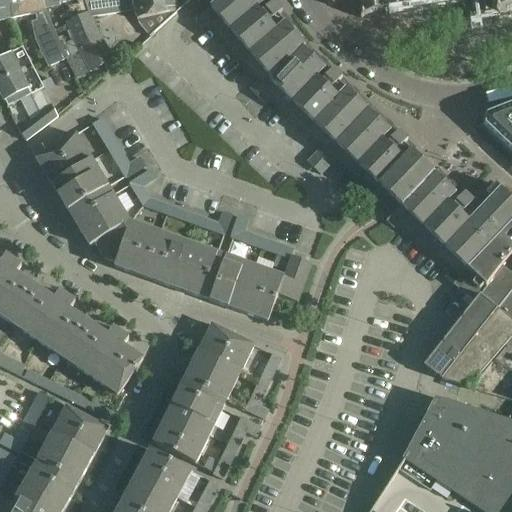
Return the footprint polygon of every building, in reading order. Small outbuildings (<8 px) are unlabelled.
[(0,0),(0,22),(12,20),(8,0),(0,0)] [(41,0),(8,0),(12,20),(37,15),(38,20),(32,21),(35,39),(48,67),(67,58),(45,13),(44,9),(41,0)] [(60,7),(60,5),(59,0),(41,0),(44,9),(51,8),(53,12),(62,12),(60,7)] [(83,0),(59,0),(60,5),(77,3),(78,6),(62,13),(69,24),(80,50),(81,53),(81,54),(90,73),(113,60),(92,27),(89,19),(86,9),(84,2),(83,0)] [(134,12),(130,0),(83,0),(84,2),(86,9),(89,19),(134,12)] [(130,0),(134,12),(137,22),(175,13),(170,0),(130,0)] [(220,21),(230,33),(224,38),(243,60),(249,55),(259,67),(270,79),(303,50),(305,49),(278,17),(282,13),(275,4),(270,7),(263,0),(220,0),(210,9),(220,21)] [(511,0),(329,0),(328,2),(333,6),(336,0),(359,0),(362,15),(359,18),(361,20),(364,16),(384,13),(385,17),(387,17),(387,13),(405,10),(406,14),(409,14),(408,9),(427,7),(427,11),(430,10),(430,6),(431,6),(432,8),(447,5),(446,3),(448,3),(449,8),(451,7),(451,3),(461,1),(461,3),(459,3),(462,17),(472,15),(472,19),(470,22),(471,24),(474,20),(495,17),(496,23),(500,23),(499,16),(508,15),(509,16),(511,15),(511,0)] [(210,9),(203,15),(209,21),(210,22),(214,27),(220,21),(210,9)] [(203,15),(195,22),(201,28),(209,21),(203,15)] [(214,27),(224,38),(230,33),(220,21),(214,27)] [(325,136),(336,146),(368,112),(338,83),(342,79),(334,71),(329,75),(303,50),(270,79),(272,82),(270,83),(285,97),(292,104),(286,110),(308,131),(314,125),(325,136)] [(0,83),(20,73),(32,68),(22,51),(21,51),(12,56),(4,59),(0,61),(0,83)] [(243,60),(253,72),(259,67),(249,55),(243,60)] [(253,72),(260,81),(266,88),(270,83),(272,82),(270,79),(259,67),(253,72)] [(40,114),(51,106),(43,89),(40,84),(39,81),(32,68),(20,73),(0,83),(0,95),(4,103),(5,102),(8,108),(31,96),(40,114)] [(50,79),(40,84),(43,89),(45,93),(55,89),(50,79)] [(265,89),(266,88),(260,81),(250,91),(257,98),(265,89)] [(285,97),(270,83),(266,88),(265,89),(271,96),(279,103),(285,97)] [(257,98),(263,104),(271,96),(265,89),(257,98)] [(279,103),(286,110),(292,104),(285,97),(279,103)] [(511,152),(511,105),(487,116),(485,126),(511,152)] [(57,116),(51,106),(18,131),(21,136),(26,142),(57,116)] [(352,173),(364,184),(369,178),(380,188),(392,199),(400,207),(432,173),(423,165),(403,146),(408,142),(399,133),(395,137),(368,112),(336,146),(347,157),(358,167),(352,173)] [(99,137),(108,131),(101,120),(92,126),(99,137)] [(325,136),(314,125),(308,131),(319,142),(325,136)] [(108,131),(99,137),(106,148),(114,142),(108,131)] [(143,279),(159,235),(130,225),(75,136),(36,160),(89,248),(94,245),(102,257),(104,260),(116,264),(114,268),(143,279)] [(319,142),(324,146),(330,152),(336,146),(325,136),(319,142)] [(114,142),(106,148),(112,159),(121,153),(114,142)] [(315,155),(322,161),(330,152),(324,146),(315,155)] [(337,159),(341,163),(347,157),(336,146),(330,152),(337,159)] [(337,159),(330,152),(322,161),(328,167),(337,159)] [(121,153),(112,159),(119,169),(128,164),(121,153)] [(315,155),(307,163),(314,170),(322,161),(315,155)] [(341,163),(352,173),(358,167),(347,157),(341,163)] [(134,175),(145,169),(139,160),(129,166),(134,175)] [(328,167),(322,161),(314,170),(320,176),(328,167)] [(128,164),(119,169),(126,180),(134,175),(129,166),(128,164)] [(144,186),(155,180),(150,172),(140,179),(144,186)] [(511,201),(496,187),(476,207),(464,196),(460,200),(432,173),(400,207),(411,218),(422,229),(417,235),(434,251),(439,256),(445,250),(456,261),(467,271),(478,260),(480,257),(489,248),(506,230),(511,223),(511,201)] [(364,184),(367,188),(374,194),(380,188),(369,178),(364,184)] [(133,193),(141,188),(144,186),(140,179),(129,186),(133,193)] [(133,193),(143,208),(149,200),(141,188),(133,193)] [(374,194),(367,188),(360,196),(367,202),(374,194)] [(156,213),(159,204),(149,200),(143,208),(156,213)] [(159,204),(156,213),(166,217),(169,208),(159,204)] [(411,218),(400,207),(394,213),(401,220),(406,224),(411,218)] [(169,208),(166,217),(178,221),(181,212),(169,208)] [(189,225),(193,216),(181,212),(178,221),(189,225)] [(390,218),(397,224),(401,220),(394,213),(390,218)] [(228,229),(232,217),(223,214),(219,225),(228,229)] [(201,229),(204,220),(193,216),(189,225),(201,229)] [(234,230),(243,233),(247,222),(238,218),(234,230)] [(397,224),(390,218),(385,223),(392,229),(397,224)] [(406,224),(417,235),(422,229),(411,218),(406,224)] [(204,220),(201,229),(213,233),(216,224),(204,220)] [(474,303),(497,274),(497,273),(511,254),(511,223),(506,230),(489,248),(480,257),(478,260),(467,271),(466,271),(461,277),(460,279),(453,286),(474,303)] [(216,224),(213,233),(224,237),(228,229),(219,225),(216,224)] [(242,244),(246,234),(243,233),(234,230),(230,239),(242,244)] [(258,238),(246,234),(242,244),(254,248),(258,238)] [(283,280),(159,235),(143,279),(268,323),(278,297),(277,297),(283,280)] [(254,248),(266,252),(270,243),(258,238),(254,248)] [(266,252),(278,257),(282,247),(270,243),(266,252)] [(282,247),(278,257),(290,261),(291,258),(294,251),(282,247)] [(456,261),(445,250),(439,256),(450,267),(456,261)] [(511,254),(497,273),(497,274),(474,303),(467,312),(423,367),(441,381),(469,347),(511,290),(511,254)] [(0,263),(0,318),(117,398),(142,361),(123,347),(128,339),(112,329),(107,337),(69,311),(75,303),(59,292),(53,301),(16,275),(21,267),(5,256),(0,263)] [(290,261),(283,280),(277,297),(278,297),(297,304),(311,265),(291,258),(290,261)] [(450,267),(454,271),(461,277),(466,271),(467,271),(456,261),(450,267)] [(461,277),(454,271),(446,280),(452,286),(453,286),(460,279),(461,277)] [(469,387),(511,337),(511,290),(469,347),(441,381),(468,389),(469,387)] [(254,347),(212,326),(153,445),(195,466),(254,347)] [(472,390),(511,402),(511,337),(469,387),(472,389),(472,390)] [(25,368),(0,355),(0,368),(20,378),(25,368)] [(275,372),(280,360),(272,356),(266,367),(275,372)] [(266,367),(261,379),(269,383),(275,372),(266,367)] [(115,415),(27,372),(23,380),(111,423),(115,415)] [(261,379),(255,390),(264,394),(269,383),(261,379)] [(255,390),(250,401),(258,405),(264,394),(255,390)] [(42,410),(48,399),(39,394),(33,406),(42,410)] [(433,403),(402,462),(404,463),(477,511),(511,511),(511,424),(434,400),(433,403)] [(250,401),(244,412),(253,416),(257,408),(258,405),(250,401)] [(33,406),(27,417),(36,422),(42,410),(33,406)] [(66,408),(8,511),(62,511),(79,484),(107,430),(66,408)] [(253,416),(264,422),(268,413),(257,408),(253,416)] [(27,417),(21,428),(30,433),(36,422),(27,417)] [(244,436),(245,433),(250,424),(241,420),(235,431),(244,436)] [(245,433),(256,439),(261,429),(250,424),(245,433)] [(21,428),(15,439),(24,444),(30,433),(21,428)] [(235,431),(229,442),(239,447),(244,436),(235,431)] [(0,445),(9,451),(14,442),(4,436),(0,442),(0,445)] [(15,439),(14,442),(9,451),(18,456),(24,444),(15,439)] [(229,442),(224,454),(233,458),(239,447),(229,442)] [(185,505),(200,478),(150,451),(117,511),(170,511),(177,500),(185,505)] [(224,454),(218,465),(227,470),(233,458),(224,454)] [(10,471),(16,460),(7,456),(3,464),(1,466),(10,471)] [(477,511),(404,463),(371,511),(477,511)] [(227,470),(218,465),(213,477),(222,481),(227,470)] [(1,466),(0,468),(0,479),(3,481),(10,471),(1,466)] [(214,497),(219,487),(210,482),(204,492),(214,497)] [(204,492),(199,503),(208,508),(214,497),(204,492)] [(199,503),(193,511),(205,511),(208,508),(199,503)]
